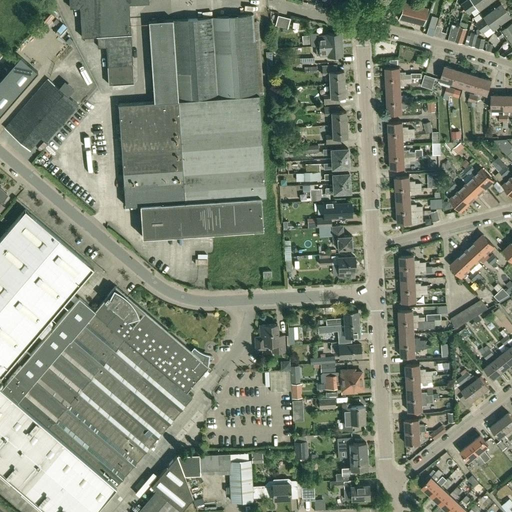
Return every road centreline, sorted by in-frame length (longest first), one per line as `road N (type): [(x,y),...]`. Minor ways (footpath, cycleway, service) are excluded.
road 1 (unclassified): [(238,302),(198,302),(160,287),(0,151)]
road 2 (unclassified): [(100,511),(226,361),(237,343),(238,302)]
road 3 (residential): [(372,247),(362,25)]
road 4 (unknown): [(70,17),(110,91),(80,127),(73,159),(115,197)]
road 5 (residential): [(389,481),(375,293)]
road 6 (residential): [(511,66),(362,25)]
road 7 (residential): [(511,390),(389,481)]
road 8 (residential): [(372,247),(511,211)]
road 9 (unclassified): [(375,293),(238,302)]
